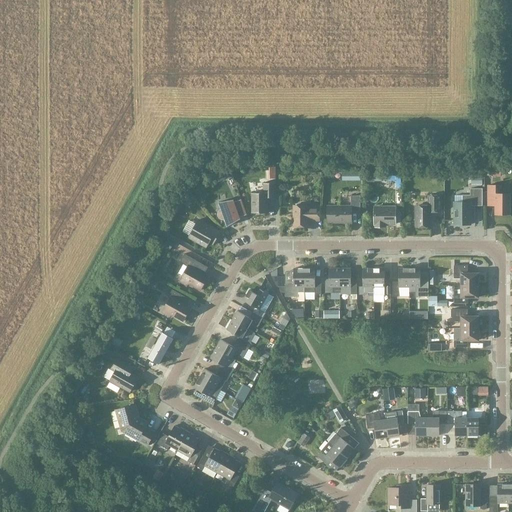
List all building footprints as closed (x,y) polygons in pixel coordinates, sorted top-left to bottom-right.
[(510,42),(510,26),(500,26),(500,42),(510,42)] [(275,183),(263,183),(263,193),(251,193),(251,213),(267,213),(267,198),(275,198),(275,183)] [(500,185),(488,185),(488,205),(495,205),(495,214),(509,214),(509,193),(500,194),(500,185)] [(453,202),(453,224),(470,224),(470,206),(482,206),(482,188),(470,188),(470,195),(462,195),(462,202),(453,202)] [(360,196),(350,196),(350,206),(327,206),(327,223),(351,223),(351,212),(360,212),(360,196)] [(415,227),(431,226),(431,212),(440,212),(440,196),(428,196),(428,206),(415,206),(415,227)] [(219,202),(218,202),(221,209),(218,211),(217,213),(217,216),(219,218),(221,220),(224,220),(227,227),(227,226),(240,219),(240,218),(239,217),(246,215),(241,199),(234,202),(233,200),(232,200),(219,202)] [(293,206),(293,227),(307,227),(307,220),(319,220),(319,208),(307,208),(307,206),(293,206)] [(376,207),(374,207),(374,224),(375,224),(375,227),(384,227),(384,224),(395,224),(395,207),(383,207),(381,206),(378,206),(376,207)] [(220,232),(198,220),(188,237),(206,247),(209,241),(213,244),(220,232)] [(207,267),(184,254),(179,262),(187,266),(178,282),(186,286),(188,283),(201,290),(208,277),(203,275),(207,267)] [(461,285),(478,285),(478,273),(467,273),(467,265),(454,265),(454,278),(461,278),(461,285)] [(304,301),(304,292),(304,268),(293,268),(293,282),(285,282),(285,297),(298,297),(298,301),(304,301)] [(304,292),(314,292),(314,294),(321,294),(321,282),(315,282),(315,268),(304,268),(304,292)] [(339,294),(340,294),(340,268),(329,268),(329,283),(325,283),(325,293),(339,293),(339,294)] [(356,287),(350,287),(350,268),(340,268),(340,294),(356,294),(356,287)] [(368,292),(373,292),(373,268),(362,268),(362,287),(358,287),(358,295),(368,295),(368,292)] [(373,294),(379,294),(384,294),(384,268),(373,268),(373,292),(373,294)] [(398,287),(409,287),(409,268),(398,268),(398,282),(392,282),(392,296),(398,296),(398,287)] [(409,292),(415,292),(415,297),(428,297),(428,282),(420,282),(420,268),(409,268),(409,287),(409,292)] [(454,292),(454,303),(467,303),(467,297),(478,297),(478,285),(461,285),(454,285),(454,292)] [(189,299),(169,288),(165,294),(170,297),(161,312),(169,317),(171,314),(183,321),(190,308),(185,305),(189,299)] [(251,312),(262,318),(265,313),(259,309),(268,294),(259,289),(256,294),(249,290),(243,300),(254,307),(251,312)] [(461,328),(478,328),(478,316),(467,316),(467,309),(451,309),(451,321),(461,321),(461,328)] [(251,312),(249,317),(237,311),(232,320),(248,329),(251,324),(257,328),(262,318),(251,312)] [(243,338),(248,329),(232,320),(226,329),(238,336),(235,341),(248,348),(251,343),(243,338)] [(454,335),(454,347),(467,347),(467,340),(478,340),(478,328),(461,328),(454,328),(454,335)] [(173,338),(162,332),(147,358),(159,364),(173,338)] [(248,348),(235,341),(232,346),(221,339),(215,349),(232,358),(235,353),(243,358),(248,348)] [(232,358),(215,349),(210,358),(222,365),(219,370),(230,376),(231,376),(235,370),(231,368),(235,360),(232,358)] [(134,367),(117,358),(111,369),(115,372),(110,381),(129,392),(137,378),(130,373),(134,367)] [(220,390),(226,381),(227,381),(230,376),(219,370),(216,375),(204,368),(199,378),(220,390)] [(215,399),(220,390),(199,378),(194,387),(205,394),(202,399),(213,405),(216,400),(215,399)] [(138,418),(134,405),(116,410),(121,428),(123,427),(125,433),(147,445),(154,432),(145,427),(147,423),(138,418)] [(340,406),(333,410),(340,422),(347,418),(340,406)] [(466,418),(466,435),(478,435),(478,418),(480,418),(481,418),(483,410),(482,410),(482,411),(471,408),(471,411),(466,411),(466,418)] [(385,419),(387,437),(399,435),(398,425),(404,424),(402,411),(393,412),(392,418),(385,419)] [(427,435),(427,418),(421,418),(419,411),(415,411),(407,411),(407,424),(415,424),(415,435),(427,435)] [(439,424),(447,424),(447,411),(435,411),(434,418),(427,418),(427,435),(439,435),(439,424)] [(466,435),(466,418),(461,418),(461,411),(447,411),(447,424),(455,424),(455,435),(466,435)] [(385,419),(380,420),(377,413),(369,414),(369,415),(365,415),(367,429),(374,428),(376,438),(387,437),(385,419)] [(177,450),(188,432),(182,429),(182,430),(174,426),(168,436),(163,433),(157,444),(167,449),(169,446),(177,450)] [(328,442),(347,458),(354,449),(346,442),(350,436),(340,428),(328,442)] [(188,432),(177,450),(189,457),(187,461),(193,464),(197,457),(192,454),(200,440),(192,436),(193,435),(188,432)] [(339,467),(347,458),(328,442),(317,456),(327,465),(331,460),(339,467)] [(217,473),(227,454),(222,451),(221,452),(214,448),(208,458),(203,455),(197,466),(202,469),(204,466),(217,473)] [(227,454),(217,473),(224,477),(222,480),(233,487),(239,476),(234,473),(240,463),(232,458),(233,457),(227,454)] [(256,502),(252,510),(255,511),(263,511),(266,508),(271,499),(289,509),(297,494),(277,482),(271,492),(264,488),(256,502)] [(420,499),(421,511),(427,511),(427,504),(439,504),(439,484),(427,484),(427,499),(420,499)] [(480,484),(466,484),(466,486),(457,486),(457,500),(466,500),(466,506),(480,506),(480,509),(486,509),(486,497),(480,497),(480,484)] [(497,511),(498,503),(508,503),(508,484),(497,484),(497,495),(489,495),(489,511),(497,511)] [(401,488),(388,488),(388,505),(401,505),(400,511),(416,511),(416,500),(409,500),(409,485),(401,485),(401,488)]
